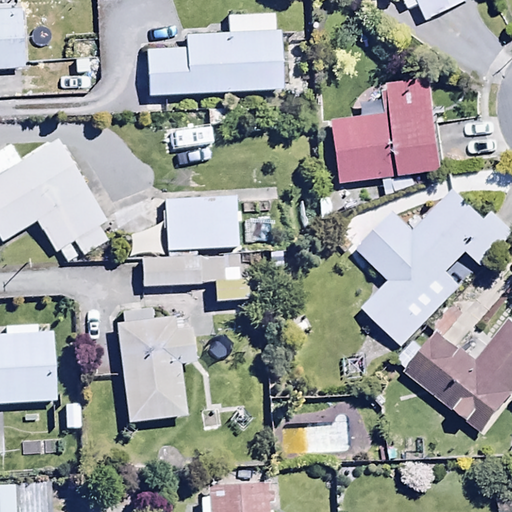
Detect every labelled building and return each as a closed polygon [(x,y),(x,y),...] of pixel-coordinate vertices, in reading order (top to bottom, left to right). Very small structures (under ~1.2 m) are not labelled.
[(397,0),(404,13),(414,8),(423,27),(472,3),(470,0),(397,0)] [(0,14),(0,73),(26,72),(23,13),(0,14)] [(146,55),(147,102),(281,97),(279,37),(275,37),(275,16),(226,18),(227,38),(184,40),(185,54),(146,55)] [(335,190),(383,185),(386,203),(415,191),(414,181),(440,178),(429,86),(382,92),(386,120),(328,126),(335,190)] [(177,159),(214,142),(205,123),(169,140),(177,159)] [(106,224),(56,145),(19,169),(8,152),(0,156),(0,248),(1,250),(35,228),(55,260),(59,258),(67,270),(81,261),(84,265),(109,249),(97,230),(106,224)] [(403,351),(511,243),(511,239),(493,220),(486,227),(454,195),(411,238),(394,221),(357,257),(388,288),(364,312),(403,351)] [(235,204),(162,207),(165,260),(167,260),(167,263),(139,264),(141,292),(213,289),(215,325),(249,324),(246,260),(196,262),(196,258),(238,256),(235,204)] [(122,329),(116,330),(126,431),(184,425),(179,372),(192,371),(188,336),(174,337),(172,324),(150,326),(149,314),(121,316),(122,329)] [(473,367),(438,337),(405,379),(482,442),(511,405),(511,330),(507,326),(473,367)] [(51,338),(0,340),(0,411),(54,409),(51,338)] [(16,511),(15,491),(0,491),(0,511),(16,511)] [(269,511),(269,492),(209,493),(209,503),(199,503),(199,511),(269,511)]
